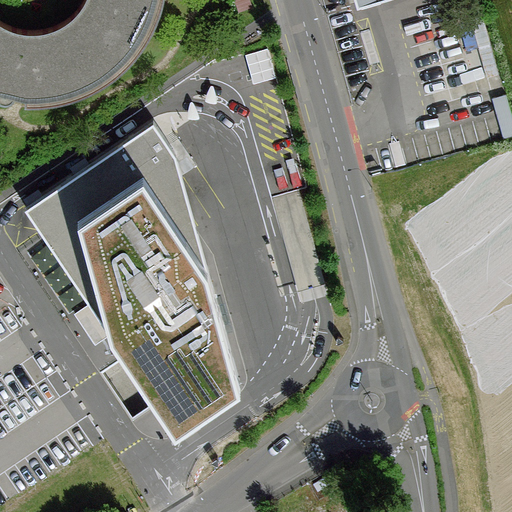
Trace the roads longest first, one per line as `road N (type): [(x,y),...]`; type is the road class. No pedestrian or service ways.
road 1 (secondary): [(297,0),(373,287),(380,372)]
road 2 (unclassified): [(348,415),(205,511)]
